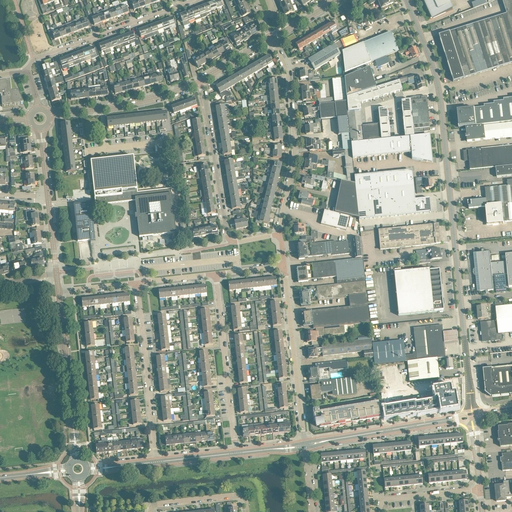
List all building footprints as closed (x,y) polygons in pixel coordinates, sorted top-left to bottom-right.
[(134,11),(140,9),(136,0),(132,0),(130,1),(134,11)] [(136,0),(140,9),(145,6),(142,0),(136,0)] [(220,0),(217,0),(214,2),(217,9),(223,7),(220,0)] [(290,0),(280,4),(282,10),(292,6),(290,0)] [(371,0),(369,1),(371,4),(377,0),(382,11),(387,9),(386,6),(392,3),(390,0),(371,0)] [(424,0),(433,18),(452,10),(447,0),(424,0)] [(511,0),(501,0),(506,14),(439,35),(453,81),(511,62),(511,0)] [(484,0),(479,0),(471,3),(473,9),(486,4),(484,0)] [(211,3),(208,4),(212,13),(214,12),(214,10),(217,9),(214,2),(213,1),(210,2),(211,3)] [(107,6),(111,19),(117,17),(113,7),(110,8),(109,4),(108,4),(108,2),(106,3),(106,4),(106,5),(107,6)] [(238,6),(240,11),(238,12),(248,8),(247,6),(249,6),(247,2),(238,6)] [(123,15),(128,13),(126,6),(123,7),(121,3),(119,4),(123,15)] [(113,6),(113,7),(117,17),(123,15),(119,4),(113,6)] [(208,12),(211,11),(212,13),(208,4),(202,6),(207,17),(206,16),(209,15),(208,13),(208,14),(208,12)] [(105,10),(102,11),(106,21),(111,19),(107,6),(104,7),(105,10)] [(207,17),(202,6),(197,8),(201,19),(207,17)] [(284,16),(285,15),(285,16),(295,11),(293,6),(292,6),(282,10),(283,12),(282,12),(284,16)] [(195,21),(201,19),(197,8),(191,11),(195,19),(195,21)] [(248,8),(238,12),(239,15),(241,14),(243,17),(250,14),(252,13),(250,10),(249,10),(248,8)] [(98,9),(95,10),(96,13),(97,16),(100,23),(106,21),(102,11),(99,12),(98,9)] [(189,22),(195,19),(191,11),(185,13),(189,22)] [(185,13),(179,15),(181,19),(180,20),(181,23),(182,22),(184,27),(190,24),(189,22),(185,13)] [(374,23),(379,21),(383,19),(386,18),(384,14),(377,17),(373,18),(374,23)] [(100,23),(97,16),(92,18),(94,25),(100,23)] [(251,16),(243,19),(244,21),(247,26),(252,36),(254,35),(255,36),(258,34),(258,33),(253,25),(250,27),(247,23),(253,21),(251,16)] [(79,19),(83,30),(89,27),(85,18),(79,20),(79,19)] [(172,18),(166,20),(170,30),(171,32),(174,32),(173,29),(176,27),(172,18)] [(83,30),(79,19),(73,21),(73,22),(77,32),(83,30)] [(166,20),(161,22),(164,30),(165,32),(170,30),(166,20)] [(73,22),(68,24),(72,34),(77,32),(73,22)] [(161,22),(155,24),(160,36),(160,37),(163,36),(161,31),(164,30),(161,22)] [(330,32),(330,31),(332,34),(338,30),(333,22),(326,26),(330,32)] [(72,34),(68,24),(62,26),(66,36),(72,34)] [(155,24),(150,26),(152,33),(153,36),(157,35),(157,37),(160,36),(155,24)] [(53,26),(55,32),(52,33),(55,40),(60,38),(56,25),(53,26)] [(60,38),(66,36),(62,26),(57,28),(56,25),(60,38)] [(150,26),(144,28),(147,35),(148,38),(147,38),(148,38),(153,36),(152,33),(150,26)] [(247,39),(252,36),(247,26),(241,29),(247,39)] [(320,30),(324,35),(330,32),(326,26),(324,27),(323,26),(320,28),(320,30)] [(147,35),(144,28),(138,30),(141,37),(144,36),(145,40),(148,39),(148,38),(147,38),(148,38),(147,35)] [(348,34),(347,28),(339,32),(342,37),(348,34)] [(247,39),(241,29),(236,32),(237,35),(242,42),(243,41),(244,42),(248,40),(247,39)] [(324,35),(320,30),(314,33),(318,39),(324,35)] [(136,47),(140,45),(137,36),(134,37),(133,32),(127,35),(131,45),(131,44),(135,43),(136,47)] [(398,52),(390,32),(363,43),(342,52),(345,73),(371,62),(371,63),(398,52)] [(311,43),(318,39),(314,33),(308,37),(311,43)] [(125,47),(131,45),(127,35),(121,37),(125,47)] [(240,43),(242,42),(237,35),(232,38),(231,36),(229,38),(232,44),(234,42),(236,45),(237,46),(240,44),(240,43)] [(120,49),(120,50),(123,49),(122,48),(125,47),(121,37),(116,39),(120,49)] [(308,37),(302,41),(305,46),(311,43),(308,37)] [(223,38),(218,41),(224,52),(226,51),(227,52),(230,50),(230,49),(228,46),(230,45),(231,44),(227,38),(224,39),(223,38)] [(120,49),(116,39),(110,41),(113,48),(115,47),(117,50),(120,49)] [(211,42),(220,57),(223,55),(222,53),(224,52),(218,41),(217,39),(211,42)] [(334,44),(317,54),(308,59),(315,70),(342,54),(341,50),(340,40),(334,44)] [(113,48),(110,41),(104,43),(108,53),(111,52),(110,49),(113,48)] [(295,44),(299,50),(305,46),(302,41),(295,44)] [(211,42),(215,48),(210,51),(214,58),(216,57),(216,59),(220,57),(211,42)] [(104,43),(99,45),(101,52),(104,51),(105,54),(108,53),(104,43)] [(99,56),(96,48),(94,49),(93,47),(88,49),(91,59),(99,56)] [(418,56),(415,47),(408,50),(408,48),(398,52),(399,55),(405,53),(406,55),(410,53),(412,58),(418,56)] [(305,51),(301,54),(303,58),(307,57),(310,55),(307,51),(308,51),(306,48),(304,49),(305,51)] [(91,59),(88,49),(82,51),(86,61),(90,60),(91,59)] [(82,51),(76,53),(80,63),(86,61),(82,51)] [(204,54),(209,62),(214,58),(210,51),(204,54)] [(209,62),(204,54),(203,52),(197,55),(203,65),(209,62)] [(76,53),(71,55),(74,65),(80,63),(76,53)] [(181,67),(182,73),(184,78),(189,77),(185,64),(187,63),(185,54),(182,54),(183,58),(181,59),(183,66),(181,67)] [(71,55),(65,58),(70,70),(69,67),(74,65),(71,55)] [(201,66),(203,65),(197,55),(194,56),(196,59),(194,61),(198,68),(199,69),(202,67),(201,66)] [(269,56),(263,59),(267,66),(273,63),(269,56)] [(377,62),(374,63),(377,70),(389,65),(386,57),(376,61),(377,62)] [(65,58),(59,60),(62,67),(63,70),(67,68),(67,70),(70,70),(65,58)] [(263,59),(258,62),(262,69),(267,66),(263,59)] [(170,64),(170,63),(169,60),(166,61),(168,69),(170,74),(165,75),(167,79),(170,78),(171,82),(175,81),(171,68),(170,64)] [(175,81),(179,80),(177,72),(175,72),(174,69),(177,68),(176,62),(170,64),(171,68),(175,81)] [(262,69),(258,62),(253,65),(257,72),(262,69)] [(44,64),(39,66),(39,67),(40,71),(42,70),(43,73),(51,70),(55,69),(54,66),(50,67),(49,64),(44,65),(44,64)] [(253,65),(247,68),(252,75),(254,74),(258,79),(260,78),(258,74),(257,72),(253,65)] [(390,79),(389,77),(375,82),(376,83),(374,83),(369,67),(344,78),(346,97),(376,87),(346,97),(357,94),(399,80),(398,80),(397,76),(390,79)] [(153,69),(154,72),(157,83),(163,82),(161,74),(158,75),(156,68),(153,69)] [(246,78),(252,75),(247,68),(242,71),(246,78)] [(106,69),(99,71),(99,74),(103,73),(104,75),(105,80),(105,81),(108,80),(106,69)] [(43,75),(42,75),(43,79),(53,76),(51,70),(43,73),(43,75)] [(244,80),(245,81),(249,89),(247,91),(249,95),(251,92),(253,89),(246,78),(242,71),(240,72),(239,71),(236,73),(237,74),(241,81),(244,80)] [(305,71),(300,72),(300,79),(308,78),(309,81),(314,81),(321,80),(320,77),(314,77),(313,74),(310,74),(307,74),(307,71),(305,71)] [(154,72),(148,74),(151,85),(157,83),(154,72)] [(151,85),(148,74),(145,75),(144,73),(142,73),(142,76),(143,79),(145,87),(151,85)] [(236,85),(238,83),(241,81),(237,74),(232,77),(236,84),(236,85)] [(45,85),(63,79),(62,77),(54,79),(53,76),(43,79),(45,85)] [(418,90),(426,87),(422,77),(414,79),(413,76),(399,80),(399,81),(402,90),(400,83),(407,80),(408,81),(411,80),(412,83),(416,82),(418,90)] [(130,78),(130,77),(124,79),(125,83),(127,91),(133,90),(130,78)] [(136,77),(130,78),(133,90),(139,88),(136,77)] [(143,79),(137,80),(136,77),(139,88),(145,87),(143,79)] [(232,77),(226,81),(230,88),(236,84),(232,77)] [(0,106),(2,106),(2,109),(13,108),(13,106),(23,105),(12,78),(0,78),(0,106)] [(334,103),(346,102),(344,78),(332,79),(334,97),(334,103)] [(55,84),(64,82),(63,79),(45,85),(45,86),(47,85),(47,87),(46,87),(47,90),(48,90),(56,88),(55,84)] [(119,85),(121,93),(127,91),(125,83),(122,84),(121,80),(118,81),(118,82),(119,85)] [(226,81),(221,84),(225,91),(230,88),(226,81)] [(399,81),(346,97),(348,112),(360,111),(359,104),(402,90),(399,81)] [(113,84),(109,85),(111,95),(116,94),(121,93),(119,85),(114,86),(113,84)] [(220,94),(225,91),(221,84),(216,87),(220,94)] [(70,86),(67,86),(67,92),(68,96),(68,97),(71,97),(71,100),(77,99),(76,91),(71,92),(70,86)] [(58,94),(56,88),(48,90),(50,96),(58,94)] [(66,94),(66,91),(64,92),(61,93),(58,94),(50,96),(52,102),(60,100),(59,96),(66,94)] [(302,94),(303,101),(306,101),(306,103),(310,103),(310,100),(311,100),(311,97),(313,96),(313,95),(316,95),(316,93),(302,94)] [(420,97),(410,98),(410,100),(414,133),(424,132),(429,132),(427,107),(428,106),(428,104),(427,104),(426,96),(420,97)] [(197,105),(194,98),(188,100),(191,108),(197,105)] [(476,126),(511,121),(511,98),(504,99),(504,101),(494,102),(494,104),(484,105),(484,107),(475,109),(475,108),(457,110),(459,128),(476,126)] [(191,108),(188,100),(183,103),(185,110),(191,108)] [(410,100),(401,101),(405,137),(414,136),(414,133),(410,100)] [(234,110),(232,110),(232,108),(229,108),(228,103),(222,104),(222,102),(216,103),(216,107),(217,113),(234,110)] [(319,108),(320,111),(321,119),(341,117),(348,117),(346,102),(334,103),(319,104),(319,108)] [(179,112),(185,110),(183,103),(177,105),(179,112)] [(171,107),(173,112),(174,114),(179,112),(177,105),(171,107)] [(303,110),(302,110),(303,116),(304,116),(304,117),(309,116),(311,116),(314,116),(314,113),(317,112),(316,111),(320,111),(319,108),(313,109),(308,109),(303,110)] [(387,108),(378,109),(381,139),(390,138),(387,108)] [(232,110),(217,113),(218,119),(226,118),(225,115),(229,114),(232,113),(232,110)] [(360,111),(348,112),(351,141),(351,142),(364,141),(381,139),(379,124),(362,126),(360,111)] [(341,117),(336,118),(337,122),(338,132),(338,134),(338,135),(341,135),(349,134),(348,117),(341,117)] [(511,122),(471,128),(466,128),(467,142),(486,140),(511,137),(511,122)] [(317,124),(308,125),(308,126),(305,126),(306,135),(313,134),(313,128),(317,128),(317,124)] [(351,149),(349,134),(341,135),(343,150),(351,149)] [(430,135),(409,137),(410,152),(411,152),(412,159),(423,161),(423,160),(431,162),(429,150),(431,150),(430,148),(429,148),(428,136),(430,136),(430,135)] [(410,152),(409,137),(401,138),(403,153),(409,152),(409,153),(410,153),(410,152)] [(403,153),(401,138),(394,139),(396,154),(403,153)] [(388,154),(387,139),(380,140),(381,155),(388,154)] [(396,154),(394,139),(387,139),(388,154),(396,154)] [(381,155),(380,140),(372,141),(374,156),(381,155)] [(320,141),(306,141),(306,148),(309,148),(309,151),(320,150),(320,141)] [(374,156),(372,141),(365,142),(367,157),(374,156)] [(360,157),(358,142),(351,143),(352,159),(353,159),(353,158),(360,157)] [(367,157),(365,142),(358,142),(360,157),(367,157)] [(470,170),(496,168),(511,165),(511,145),(468,150),(468,151),(463,151),(464,161),(469,161),(470,170)] [(231,148),(222,149),(223,155),(228,155),(232,154),(231,150),(234,150),(238,149),(238,147),(233,147),(231,148)] [(326,161),(325,166),(328,166),(327,177),(327,178),(328,178),(338,180),(341,181),(355,184),(351,149),(343,150),(332,150),(333,157),(344,156),(347,176),(334,173),(335,162),(328,161),(329,160),(326,160),(326,161)] [(92,203),(86,204),(86,206),(91,206),(136,201),(135,198),(138,198),(137,193),(133,156),(106,159),(102,160),(91,161),(95,203),(92,203)] [(321,166),(322,161),(317,160),(318,157),(309,156),(309,160),(306,160),(305,164),(303,164),(303,170),(308,171),(308,170),(312,170),(313,165),(321,166)] [(277,161),(277,163),(271,162),(270,162),(270,164),(268,165),(268,167),(265,166),(265,167),(272,168),(280,170),(282,163),(277,161)] [(182,175),(189,174),(188,169),(187,169),(186,165),(180,166),(182,175)] [(234,169),(241,168),(241,165),(234,166),(225,167),(226,173),(235,172),(234,169)] [(511,165),(496,168),(497,178),(511,176),(511,165)] [(279,176),(280,170),(272,168),(265,167),(265,169),(272,171),(271,174),(279,176)] [(406,187),(405,172),(398,173),(399,188),(406,187)] [(411,172),(405,172),(406,187),(413,186),(412,174),(411,174),(411,172)] [(399,188),(398,173),(390,174),(392,189),(399,188)] [(385,189),(383,174),(376,175),(377,190),(385,189)] [(392,189),(390,174),(383,174),(385,189),(392,189)] [(311,179),(308,178),(303,177),(303,180),(301,180),(301,183),(302,183),(302,184),(305,184),(304,188),(313,189),(313,186),(315,181),(315,180),(327,182),(328,178),(327,178),(324,177),(324,176),(322,176),(322,177),(312,175),(311,179)] [(377,190),(376,175),(369,176),(370,191),(377,190)] [(363,191),(362,176),(355,177),(355,176),(354,176),(355,184),(356,192),(363,191)] [(370,191),(369,176),(362,176),(363,191),(370,191)] [(0,185),(5,186),(5,183),(8,183),(9,178),(6,178),(0,177),(0,185)] [(236,181),(243,179),(242,177),(227,179),(228,185),(236,184),(236,181)] [(257,180),(269,183),(268,186),(276,188),(277,182),(258,177),(257,180)] [(418,185),(422,185),(425,185),(425,189),(429,188),(429,189),(430,189),(430,188),(432,188),(431,181),(430,181),(423,181),(423,177),(415,178),(416,185),(418,185)] [(469,209),(487,207),(493,207),(493,205),(511,203),(511,179),(507,181),(508,186),(485,188),(486,200),(468,201),(469,209)] [(35,186),(34,180),(26,181),(27,182),(27,187),(22,187),(22,191),(31,191),(31,186),(32,186),(32,187),(35,187),(35,186)] [(341,181),(335,213),(358,218),(356,192),(355,184),(341,181)] [(363,191),(356,192),(358,218),(359,220),(360,220),(360,219),(429,212),(428,199),(429,199),(429,198),(415,200),(413,187),(413,186),(406,187),(399,188),(392,189),(385,189),(377,190),(370,191),(363,191)] [(138,198),(135,198),(136,201),(138,218),(137,218),(139,237),(176,233),(171,189),(137,193),(138,198)] [(298,199),(302,200),(301,204),(312,207),(314,200),(308,199),(309,194),(300,192),(298,199)] [(270,212),(271,206),(263,204),(261,203),(257,202),(256,205),(263,207),(262,210),(270,212)] [(503,222),(511,221),(511,203),(493,205),(493,207),(486,207),(487,218),(487,220),(488,225),(492,224),(493,226),(499,225),(499,224),(503,223),(503,224),(504,224),(503,222)] [(86,204),(74,205),(77,236),(76,236),(76,239),(77,239),(78,242),(80,259),(92,257),(91,242),(95,241),(93,222),(95,222),(94,219),(94,215),(92,215),(91,206),(86,206),(86,204)] [(29,212),(26,212),(27,221),(28,221),(31,221),(39,220),(38,214),(35,214),(35,211),(29,212)] [(246,219),(243,220),(242,213),(243,213),(242,211),(241,211),(240,211),(239,211),(240,220),(242,229),(248,227),(246,219)] [(349,218),(333,214),(326,212),(323,224),(330,226),(346,230),(349,218)] [(36,229),(36,226),(39,226),(39,220),(31,221),(32,227),(32,230),(36,229)] [(295,234),(300,234),(305,233),(305,225),(298,225),(298,220),(295,220),(294,220),(295,234)] [(378,230),(380,250),(436,244),(440,244),(438,224),(378,230)] [(192,230),(192,227),(188,228),(190,238),(200,237),(198,229),(192,230)] [(32,230),(28,230),(28,233),(32,233),(33,239),(41,238),(40,232),(37,232),(37,229),(36,229),(32,230)] [(361,238),(352,239),(354,258),(363,257),(361,238)] [(349,254),(348,241),(336,243),(336,240),(314,243),(314,239),(312,239),(306,239),(299,240),(299,244),(297,244),(298,260),(304,259),(304,258),(332,255),(332,256),(349,254)] [(17,252),(23,251),(23,247),(22,244),(20,244),(20,241),(18,241),(18,240),(15,240),(15,242),(17,252)] [(427,250),(416,251),(417,261),(417,264),(430,263),(430,260),(425,260),(425,255),(431,254),(431,260),(442,259),(441,253),(440,253),(439,249),(427,250)] [(478,270),(475,271),(475,274),(478,274),(480,292),(486,292),(486,294),(488,294),(488,291),(494,291),(492,276),(495,276),(496,293),(507,292),(505,275),(508,275),(509,287),(511,287),(511,253),(506,255),(506,262),(491,263),(490,253),(484,253),(484,251),(482,251),(482,253),(476,254),(478,270)] [(39,254),(35,254),(36,256),(38,267),(44,266),(43,262),(45,262),(44,258),(39,259),(39,257),(40,256),(39,254)] [(32,268),(38,267),(36,256),(33,257),(33,260),(30,261),(30,260),(28,261),(29,267),(32,266),(32,268)] [(362,258),(306,265),(306,267),(308,280),(317,279),(337,277),(337,284),(365,281),(362,258)] [(26,270),(26,267),(29,267),(28,261),(25,262),(22,263),(21,259),(18,260),(19,263),(21,271),(26,270)] [(9,274),(6,263),(4,264),(1,265),(3,275),(9,274)] [(306,267),(297,268),(298,283),(308,281),(308,280),(306,267)] [(433,311),(443,310),(442,305),(444,305),(444,303),(442,303),(440,280),(442,280),(441,274),(439,275),(439,270),(429,271),(429,269),(394,273),(398,316),(433,313),(433,311)] [(308,291),(299,292),(300,299),(301,307),(306,306),(311,306),(310,300),(318,300),(352,296),(366,294),(366,292),(365,281),(337,284),(313,287),(308,288),(308,291)] [(307,312),(302,312),(303,327),(313,325),(313,329),(315,329),(344,326),(347,326),(363,324),(364,326),(368,326),(367,323),(370,323),(368,303),(367,294),(366,294),(352,296),(353,305),(353,307),(307,312)] [(263,301),(255,302),(256,310),(259,310),(258,305),(264,305),(263,301)] [(496,311),(496,317),(497,317),(497,321),(480,322),(482,342),(502,340),(502,334),(511,332),(511,305),(505,306),(502,306),(495,307),(496,311)] [(249,331),(249,327),(241,328),(241,324),(233,325),(234,331),(239,330),(239,332),(249,331)] [(403,340),(372,343),(373,358),(374,363),(374,365),(407,361),(409,381),(434,379),(439,378),(437,361),(441,360),(441,358),(445,358),(444,343),(443,332),(442,325),(437,326),(413,328),(414,337),(415,339),(416,353),(412,353),(413,355),(405,356),(404,347),(403,340)] [(316,333),(306,334),(307,343),(311,342),(312,342),(316,342),(316,337),(345,334),(345,332),(344,326),(315,329),(316,333)] [(449,331),(443,332),(444,343),(450,342),(458,341),(456,331),(449,331)] [(359,340),(321,345),(322,348),(322,353),(323,356),(363,352),(364,356),(357,357),(357,358),(342,360),(342,361),(344,361),(373,358),(372,351),(370,335),(359,337),(359,340)] [(322,348),(319,348),(319,345),(313,345),(314,349),(308,350),(309,358),(318,357),(317,354),(322,353),(322,348)] [(446,370),(449,369),(449,370),(450,369),(453,369),(452,359),(445,360),(446,370)] [(318,368),(308,369),(308,374),(319,373),(318,369),(329,368),(329,371),(345,369),(344,361),(342,361),(317,364),(318,368)] [(491,397),(503,396),(501,369),(493,370),(492,368),(483,369),(485,393),(491,397)] [(511,394),(511,368),(501,369),(503,396),(511,394)] [(266,375),(263,375),(264,381),(267,381),(270,380),(270,377),(279,376),(279,379),(284,379),(287,378),(286,372),(278,373),(278,374),(276,374),(276,373),(266,375)] [(332,392),(333,396),(357,394),(355,378),(318,382),(318,386),(319,386),(320,393),(332,392)] [(258,393),(261,393),(261,387),(260,385),(250,386),(251,388),(258,387),(258,393)] [(318,386),(310,387),(312,401),(321,400),(320,393),(319,386),(318,386)] [(414,403),(383,408),(385,418),(415,413),(415,414),(438,411),(437,405),(440,405),(441,411),(457,409),(455,394),(451,394),(450,387),(434,390),(435,397),(436,401),(414,404),(414,403)] [(123,399),(123,395),(118,395),(118,393),(117,393),(117,391),(114,392),(115,395),(115,399),(123,399)] [(186,401),(185,393),(174,394),(175,397),(183,397),(183,402),(186,401)] [(318,409),(312,410),(314,421),(315,421),(316,427),(323,425),(323,427),(328,427),(327,425),(330,424),(330,426),(335,426),(334,424),(337,423),(338,425),(342,424),(341,422),(344,422),(345,424),(346,424),(345,423),(345,422),(351,421),(352,422),(351,422),(351,423),(352,423),(352,421),(355,420),(355,422),(360,421),(359,419),(362,419),(362,421),(367,420),(366,418),(369,418),(370,420),(374,419),(373,417),(376,416),(377,419),(381,418),(378,402),(377,402),(378,402),(378,404),(319,414),(318,409)] [(192,413),(189,413),(190,421),(198,420),(197,416),(194,417),(194,415),(192,415),(192,413)] [(209,424),(206,425),(206,430),(206,433),(207,441),(210,441),(210,442),(215,442),(215,437),(213,437),(212,432),(212,429),(209,429),(209,424)] [(426,460),(426,457),(420,458),(419,452),(415,453),(416,458),(416,461),(420,460),(426,460)] [(503,462),(502,462),(503,471),(508,471),(511,470),(511,452),(507,453),(502,454),(502,458),(503,462)] [(504,485),(495,486),(497,502),(506,501),(505,497),(504,485)]
